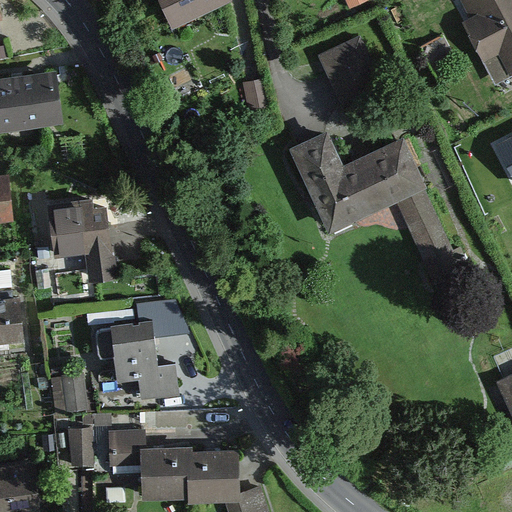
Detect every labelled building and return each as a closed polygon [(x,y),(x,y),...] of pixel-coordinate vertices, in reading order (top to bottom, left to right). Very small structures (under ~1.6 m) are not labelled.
[(163,0),(175,24),(225,0),(163,0)] [(511,74),(511,0),(467,0),(466,1),(508,76),(511,74)] [(366,39),(325,58),(348,107),(389,88),(366,39)] [(53,74),(0,83),(0,138),(63,128),(53,74)] [(337,136),(292,156),(327,232),(397,200),(422,257),(452,243),(407,144),(352,168),(337,136)] [(6,177),(0,177),(0,228),(10,227),(6,177)] [(116,200),(51,207),(57,260),(95,256),(96,267),(123,264),(116,200)] [(20,297),(0,297),(0,346),(23,345),(20,297)] [(153,324),(110,328),(115,381),(138,379),(140,394),(159,392),(153,324)] [(90,407),(89,375),(59,376),(59,407),(90,407)] [(511,380),(502,384),(511,407),(511,380)] [(70,424),(69,455),(86,455),(87,425),(70,424)] [(187,447),(136,449),(138,499),(183,497),(184,502),(237,499),(235,458),(188,460),(187,447)] [(42,511),(41,468),(0,469),(0,511),(42,511)] [(269,511),(265,493),(240,498),(243,511),(269,511)]
